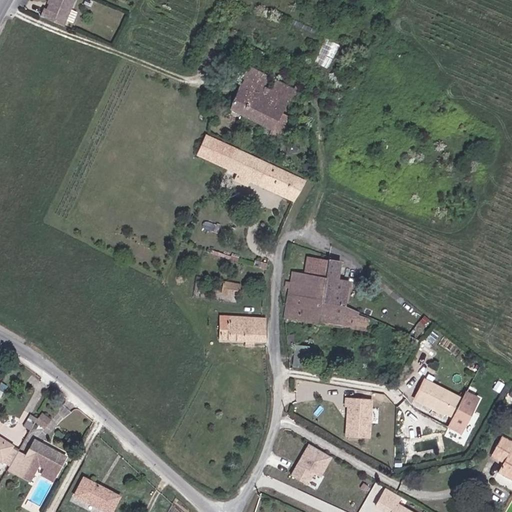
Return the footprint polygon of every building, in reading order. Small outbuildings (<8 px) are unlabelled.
[(41,18),(64,27),(76,0),(52,0),(47,11),(45,10),(41,18)] [(326,36),(314,60),(328,67),(340,42),(326,36)] [(268,96),(287,105),(290,99),(298,92),(275,80),(270,90),(264,87),(269,77),(247,65),(229,110),(273,131),(282,113),(264,104),(268,96)] [(264,104),(282,113),(287,105),(268,96),(264,104)] [(198,154),(296,200),(305,182),(206,136),(198,154)] [(289,288),(288,294),(322,300),(328,261),(307,258),(305,273),(291,271),(290,282),(285,282),(285,288),(289,288)] [(322,303),(345,307),(349,281),(337,279),(340,262),(328,259),(328,261),(322,300),(322,303)] [(253,266),(266,270),(268,264),(254,260),(253,266)] [(322,303),(322,300),(288,294),(285,318),(353,328),(355,315),(343,313),(345,307),(322,303)] [(219,339),(265,342),(266,319),(220,317),(219,339)] [(312,365),(313,344),(294,343),(293,364),(312,365)] [(414,399),(422,403),(424,400),(433,405),(431,408),(445,415),(446,413),(453,417),(448,427),(461,433),(478,399),(466,393),(462,400),(424,380),(414,399)] [(346,436),(374,437),(375,397),(347,396),(346,436)] [(37,419),(35,421),(44,429),(51,421),(41,414),(37,419)] [(30,430),(35,421),(37,419),(30,415),(24,427),(30,430)] [(511,442),(501,437),(495,449),(507,456),(503,463),(498,472),(511,480),(511,442)] [(0,461),(2,463),(12,447),(0,439),(0,461)] [(26,457),(16,475),(29,482),(38,465),(46,469),(56,474),(65,457),(34,440),(26,457)] [(333,458),(309,443),(291,476),(299,481),(308,486),(314,475),(321,478),(333,458)] [(12,447),(2,463),(9,467),(17,452),(18,451),(12,447)] [(491,456),(503,463),(507,456),(495,449),(491,456)] [(7,470),(16,475),(26,457),(17,452),(9,467),(7,470)] [(52,481),(56,474),(46,469),(42,475),(52,481)] [(75,496),(106,511),(111,511),(119,497),(84,479),(75,496)] [(418,511),(401,504),(405,496),(385,487),(376,506),(389,511),(418,511)]
